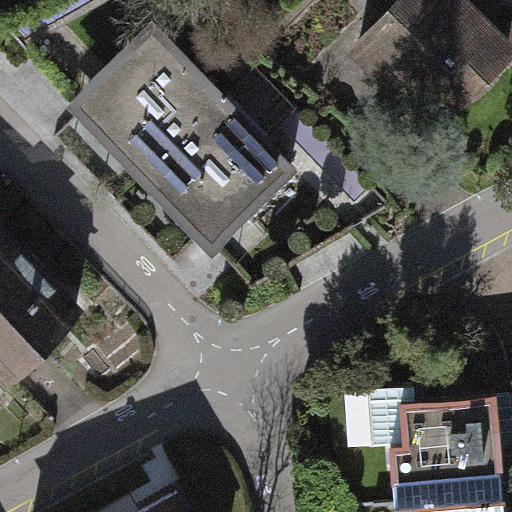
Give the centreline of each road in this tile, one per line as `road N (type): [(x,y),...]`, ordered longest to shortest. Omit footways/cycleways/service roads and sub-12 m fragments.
road 1 (residential): [(0,127),(238,368)]
road 2 (residential): [(511,217),(238,368)]
road 3 (residential): [(238,368),(0,502)]
road 4 (residential): [(238,368),(288,511)]
